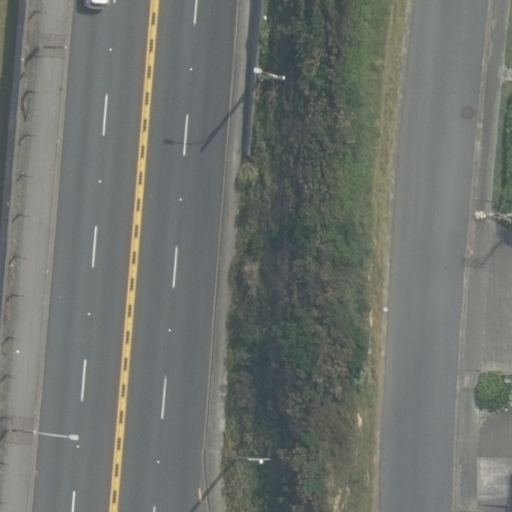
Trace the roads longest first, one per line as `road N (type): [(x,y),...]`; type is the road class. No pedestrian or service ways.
road 1 (trunk): [(112,511),(154,0)]
road 2 (residential): [(454,0),(420,511)]
